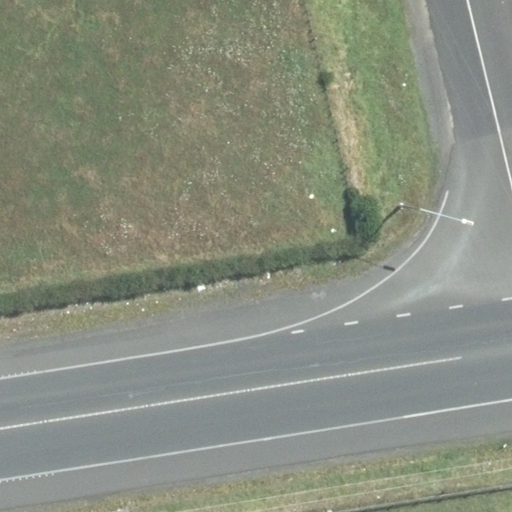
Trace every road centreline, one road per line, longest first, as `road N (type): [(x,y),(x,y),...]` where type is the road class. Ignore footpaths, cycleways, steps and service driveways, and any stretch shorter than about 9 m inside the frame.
road 1 (trunk): [(511,356),(0,432)]
road 2 (residential): [(511,178),(470,0)]
